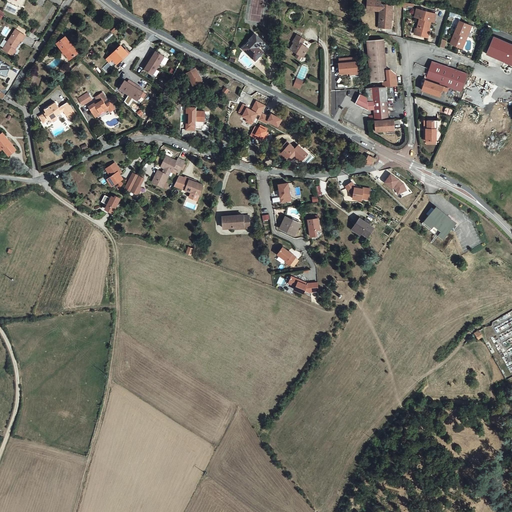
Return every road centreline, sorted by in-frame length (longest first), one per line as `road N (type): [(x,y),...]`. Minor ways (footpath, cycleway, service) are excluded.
road 1 (track): [(39,179),(103,227),(118,264),(104,408),(75,511)]
road 2 (secondary): [(389,154),(106,0)]
road 3 (track): [(511,308),(467,335),(410,388),(370,436),(331,511)]
road 4 (residential): [(39,179),(143,136),(263,170)]
road 5 (residential): [(39,179),(24,110),(8,99),(69,0)]
road 6 (residential): [(467,62),(417,48),(407,58),(411,144),(404,161)]
road 7 (residential): [(263,170),(337,174),(376,169),(389,154)]
road 8 (track): [(0,328),(18,397),(0,455)]
road 9 (secondary): [(511,235),(463,191),(404,161)]
